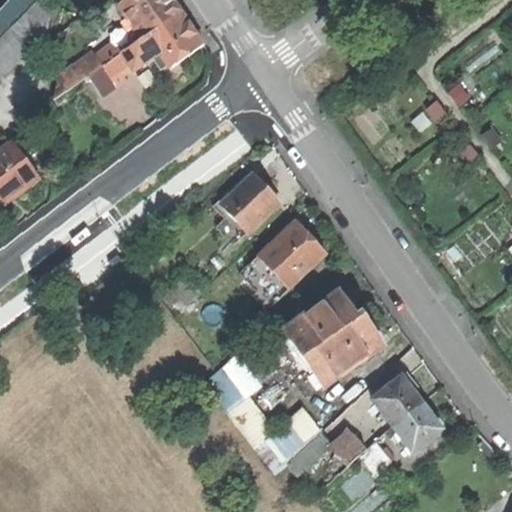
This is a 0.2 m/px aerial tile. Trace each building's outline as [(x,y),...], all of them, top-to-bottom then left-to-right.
[(0,42),(0,81),(30,52),(41,63),(50,14),(35,0),(26,0),(6,21),(0,26),(0,41),(0,42)] [(76,26),(101,9),(94,0),(83,0),(66,12),(76,26)] [(129,30),(137,43),(140,45),(146,41),(179,18),(168,3),(166,0),(134,0),(117,12),(129,30)] [(179,18),(146,41),(163,67),(168,74),(201,51),(190,35),(179,18)] [(130,47),(137,43),(129,30),(121,35),(130,47)] [(140,45),(120,59),(127,70),(132,77),(152,63),(158,71),(163,67),(146,41),(140,45)] [(94,63),(101,73),(120,59),(113,50),(94,63)] [(90,80),(101,73),(94,63),(90,57),(57,80),(52,107),(76,90),(90,80)] [(120,59),(101,73),(108,83),(127,70),(120,59)] [(113,90),(132,77),(127,70),(108,83),(113,90)] [(108,83),(101,73),(90,80),(104,102),(115,94),(113,90),(108,83)] [(461,84),(471,97),(482,88),(472,75),(461,84)] [(90,111),(104,102),(90,80),(76,90),(90,111)] [(461,84),(451,91),(461,104),(471,97),(461,84)] [(437,122),(447,115),(437,101),(427,108),(437,122)] [(493,127),(483,133),(493,149),(503,142),(493,127)] [(462,149),(474,165),(483,158),(472,142),(462,149)] [(18,195),(35,182),(9,148),(0,155),(0,209),(8,203),(7,200),(11,197),(17,193),(18,195)] [(246,237),(279,209),(265,193),(254,180),(221,209),(246,237)] [(466,214),(456,200),(448,206),(458,219),(466,214)] [(288,294),(325,260),(310,244),(295,227),(258,261),(288,294)] [(105,266),(102,263),(85,275),(90,282),(103,273),(107,270),(105,266)] [(167,298),(174,306),(192,291),(184,281),(166,297),(167,298)] [(201,300),(192,291),(174,306),(170,310),(172,312),(174,311),(180,318),(201,300)] [(170,310),(174,306),(167,298),(163,302),(170,310)] [(321,394),(380,354),(366,334),(358,322),(353,325),(336,300),(282,337),(321,394)] [(209,385),(262,446),(282,428),(255,398),(273,383),(246,352),(209,385)] [(371,408),(389,431),(419,407),(406,392),(400,384),(371,408)] [(412,458),(441,434),(429,420),(419,407),(389,431),(412,458)] [(267,447),(285,469),(318,440),(299,418),(267,447)] [(297,482),(332,452),(320,438),(318,440),(285,469),(297,482)] [(335,458),(348,471),(366,454),(353,441),(335,458)] [(396,472),(376,449),(361,462),(380,485),(396,472)] [(333,485),(348,471),(335,458),(321,471),(333,485)]
